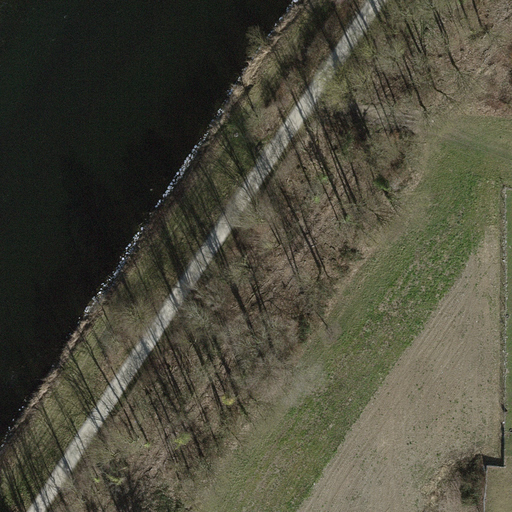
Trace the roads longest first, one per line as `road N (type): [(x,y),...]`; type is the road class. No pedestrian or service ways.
road 1 (track): [(36,511),(374,0)]
road 2 (track): [(309,99),(511,151)]
